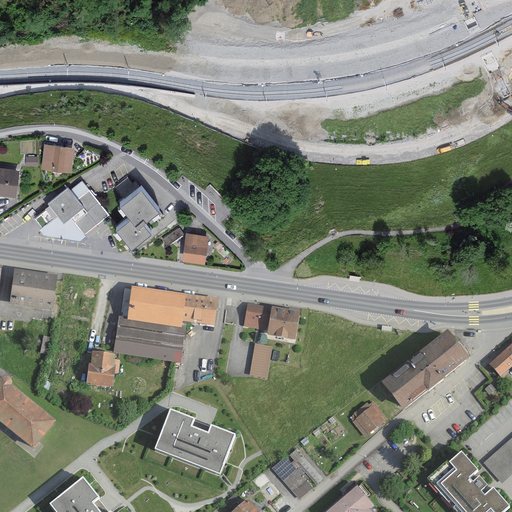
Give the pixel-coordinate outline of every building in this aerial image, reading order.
[(73,146),(44,143),(42,167),(71,170),(73,146)] [(35,157),(25,157),(25,165),(35,165),(35,157)] [(18,169),(0,167),(0,193),(16,195),(18,169)] [(44,235),(79,242),(86,236),(84,233),(108,215),(81,180),(71,189),(68,185),(47,201),(50,205),(34,218),(40,227),(38,229),(44,235)] [(143,185),(121,202),(131,214),(117,226),(133,246),(153,229),(144,219),(160,206),(143,185)] [(177,229),(162,238),(166,244),(181,234),(177,229)] [(208,236),(186,233),(181,260),(203,263),(208,236)] [(56,277),(14,271),(10,304),(51,310),(56,277)] [(216,301),(132,288),(128,319),(118,318),(113,353),(172,361),(174,352),(182,354),(186,328),(182,327),(182,322),(213,327),(216,301)] [(295,340),(300,312),(246,304),(243,327),(268,331),(268,336),(295,340)] [(405,412),(469,360),(447,332),(383,384),(405,412)] [(50,339),(43,338),(40,353),(47,355),(50,339)] [(267,378),(271,346),(253,344),(249,376),(267,378)] [(511,345),(489,365),(500,377),(511,366),(511,345)] [(115,357),(92,354),(90,366),(89,366),(85,385),(112,389),(115,368),(113,368),(115,357)] [(5,378),(1,379),(0,379),(0,423),(34,450),(56,422),(12,387),(11,382),(5,378)] [(385,420),(371,402),(348,420),(363,438),(385,420)] [(194,423),(170,414),(156,452),(221,476),(235,439),(211,430),(208,437),(191,430),(194,423)] [(511,475),(511,439),(483,465),(501,485),(511,475)] [(478,472),(462,453),(449,465),(447,463),(428,480),(455,511),(506,511),(511,509),(495,490),(486,498),(482,493),(488,488),(481,479),(474,484),(470,480),(478,472)] [(311,489),(284,458),(270,470),(297,501),(311,489)] [(84,478),(49,508),(52,511),(95,511),(93,507),(102,499),(84,478)] [(357,488),(329,511),(370,511),(375,508),(357,488)] [(256,511),(246,500),(233,511),(256,511)]
